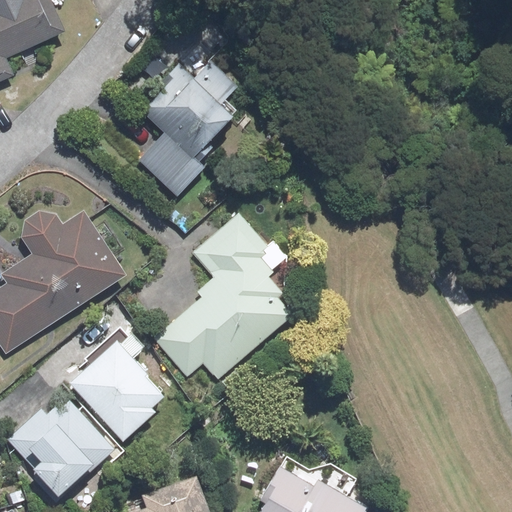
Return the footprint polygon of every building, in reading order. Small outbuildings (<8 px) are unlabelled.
[(0,0),(0,83),(20,75),(12,59),(70,33),(55,0),(0,0)] [(155,81),(181,54),(167,41),(141,67),(155,81)] [(166,131),(141,160),(180,195),(207,164),(199,157),(240,111),(229,100),(242,85),(198,46),(142,110),(166,131)] [(132,272),(89,209),(68,223),(63,215),(62,214),(61,213),(59,212),(58,212),(56,211),(55,210),(53,210),(52,210),(50,209),(48,209),(47,209),(45,209),(44,210),(42,210),(41,210),(39,211),(38,212),(36,212),(35,213),(33,214),(32,215),(31,216),(30,218),(29,219),(28,220),(27,222),(27,223),(26,225),(26,226),(25,228),(25,229),(25,231),(25,233),(25,234),(25,236),(35,251),(3,273),(9,282),(0,287),(0,338),(10,354),(132,272)] [(195,251),(219,277),(153,337),(189,376),(204,362),(219,379),(294,311),(280,295),(285,290),(270,274),(293,254),(279,238),(270,246),(238,212),(195,251)] [(67,375),(71,380),(125,441),(173,399),(135,356),(145,347),(126,324),(67,375)] [(118,448),(76,402),(62,414),(51,402),(7,441),(58,497),(82,475),(85,478),(118,448)] [(365,511),(369,506),(289,458),(264,501),(270,504),(264,511),(365,511)] [(214,511),(202,472),(148,490),(154,507),(138,511),(214,511)]
